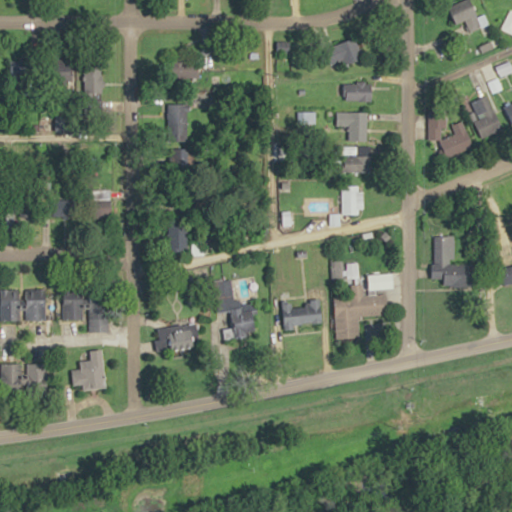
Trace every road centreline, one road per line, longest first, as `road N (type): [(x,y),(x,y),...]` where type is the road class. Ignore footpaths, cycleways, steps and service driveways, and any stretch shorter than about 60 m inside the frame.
road 1 (tertiary): [(0,437),(511,337)]
road 2 (residential): [(133,415),(128,0)]
road 3 (residential): [(406,361),(409,0)]
road 4 (residential): [(0,23),(271,25),(356,0)]
road 5 (residential): [(132,269),(405,215)]
road 6 (residential): [(132,247),(0,251)]
road 7 (residential): [(0,137),(131,137)]
